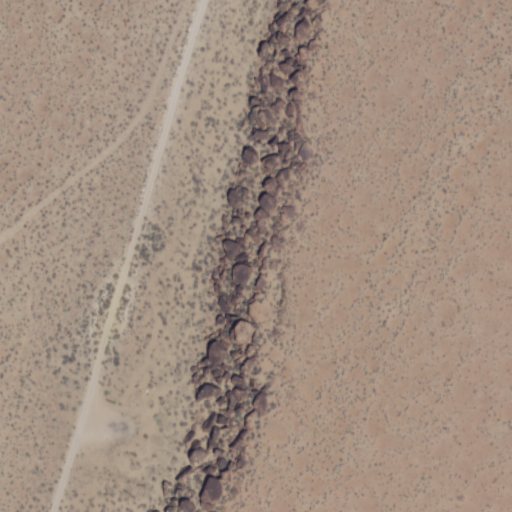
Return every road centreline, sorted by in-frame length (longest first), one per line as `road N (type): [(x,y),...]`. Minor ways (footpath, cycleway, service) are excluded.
road 1 (track): [(201,0),(49,511)]
road 2 (track): [(0,236),(137,115),(185,0)]
